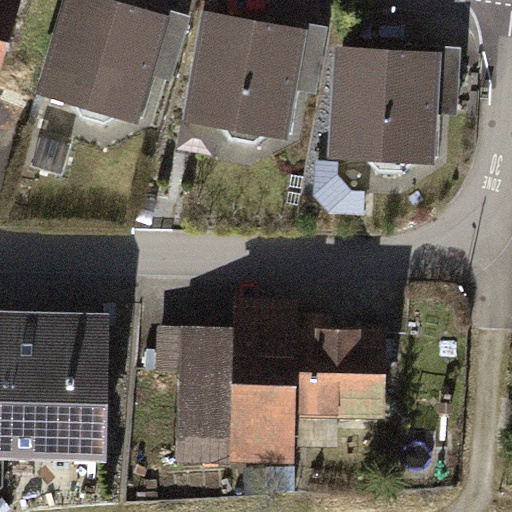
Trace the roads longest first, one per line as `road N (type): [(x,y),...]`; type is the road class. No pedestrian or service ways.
road 1 (residential): [(511,56),(498,202),(443,242),(367,256),(0,253)]
road 2 (track): [(498,202),(481,504),(462,511)]
